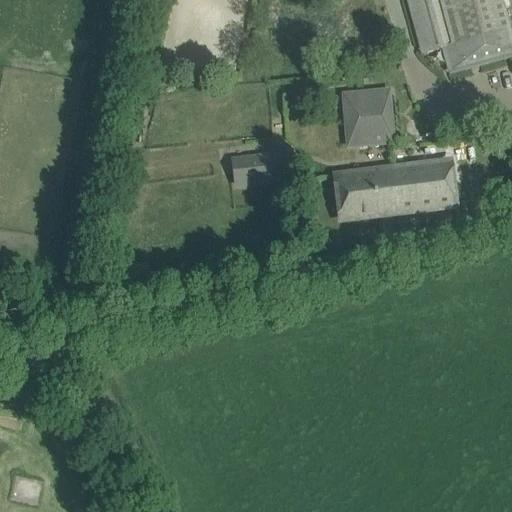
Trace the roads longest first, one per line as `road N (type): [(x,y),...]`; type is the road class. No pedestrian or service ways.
road 1 (unclassified): [(511,230),(66,354)]
road 2 (track): [(130,0),(82,261),(99,345)]
road 3 (unclassified): [(66,354),(141,511)]
